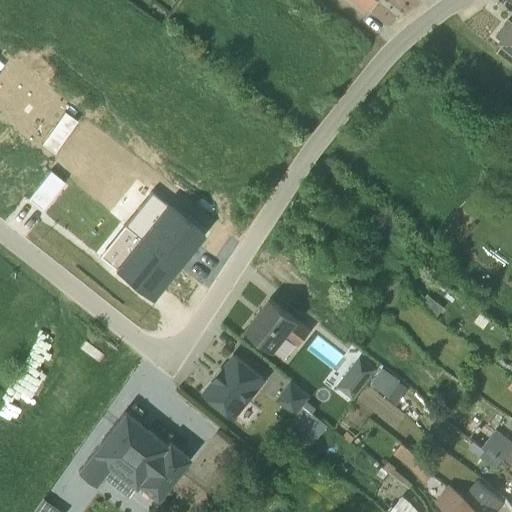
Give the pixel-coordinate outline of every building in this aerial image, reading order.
[(351,0),(366,12),(376,0),(351,0)] [(511,16),(508,14),(495,30),(511,42),(511,16)] [(150,192),(123,225),(176,268),(188,253),(184,250),(192,241),(195,244),(203,234),(150,192)] [(151,299),(176,268),(123,225),(98,256),(151,299)] [(428,289),(420,299),(437,312),(445,302),(428,289)] [(269,299),(244,329),(273,353),(286,337),(297,345),(309,330),(269,299)] [(264,381),(233,355),(223,368),(222,369),(223,371),(216,380),(214,379),(212,380),(203,393),(234,418),(264,381)] [(382,367),(369,385),(395,404),(407,387),(399,382),(400,380),(382,367)] [(289,381),(274,400),(294,415),(308,395),(289,381)] [(304,402),(286,425),(303,437),(320,414),(304,402)] [(165,445),(123,412),(76,471),(94,486),(101,476),(127,497),(137,485),(165,445)] [(472,415),(463,426),(486,444),(490,441),(511,460),(511,458),(511,436),(496,423),(493,427),(479,416),(476,418),(472,415)] [(168,442),(165,445),(137,485),(155,500),(188,458),(168,442)] [(401,443),(392,454),(424,478),(432,467),(401,443)] [(389,461),(383,468),(409,488),(412,484),(395,469),(396,467),(389,461)] [(503,495),(477,474),(465,489),(492,510),(503,495)] [(491,511),(492,510),(450,477),(436,496),(444,503),(436,511),(491,511)] [(423,511),(401,496),(393,507),(391,506),(385,511),(384,511),(423,511)] [(60,511),(42,499),(32,511),(60,511)]
